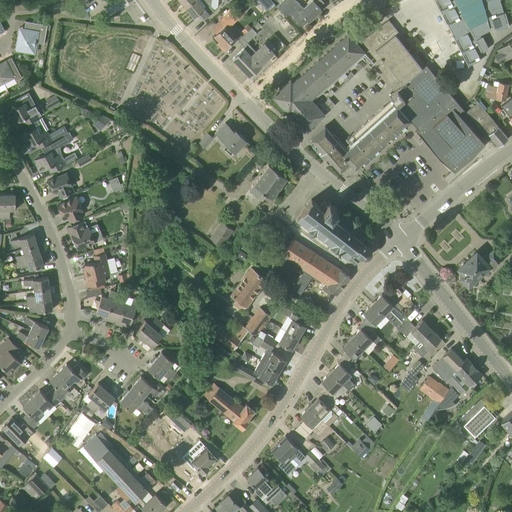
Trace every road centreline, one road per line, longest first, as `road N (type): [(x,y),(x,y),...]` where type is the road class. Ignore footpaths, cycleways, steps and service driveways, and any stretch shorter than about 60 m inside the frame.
road 1 (tertiary): [(185,511),(257,441),(351,289),(401,239)]
road 2 (tertiary): [(401,239),(243,100)]
road 3 (residential): [(67,329),(73,300),(61,263),(31,194),(0,157)]
road 4 (secondary): [(511,387),(401,239)]
road 5 (residential): [(243,100),(358,0)]
road 6 (secondary): [(401,239),(511,147)]
road 7 (tertiary): [(243,100),(151,0)]
